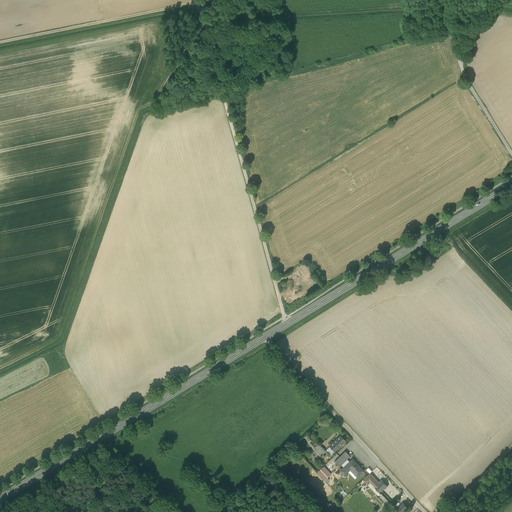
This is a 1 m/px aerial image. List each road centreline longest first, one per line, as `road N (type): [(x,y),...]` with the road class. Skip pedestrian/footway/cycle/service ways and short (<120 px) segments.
road 1 (unclassified): [(196,0),(286,323)]
road 2 (secondary): [(264,337),(0,498)]
road 3 (secondary): [(511,185),(286,323)]
road 4 (unclassified): [(424,511),(264,337)]
road 5 (track): [(0,44),(197,2)]
road 6 (unclassified): [(442,0),(464,76),(511,154)]
